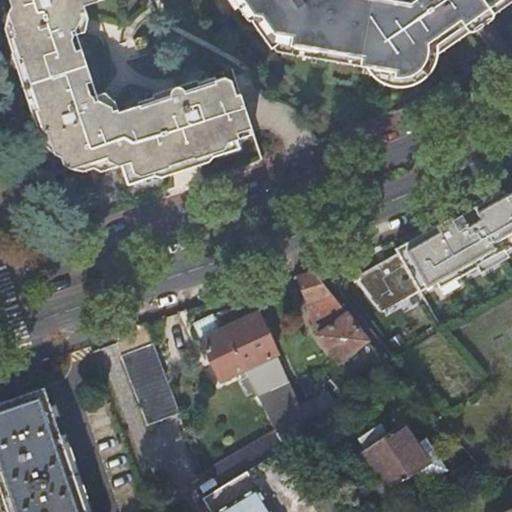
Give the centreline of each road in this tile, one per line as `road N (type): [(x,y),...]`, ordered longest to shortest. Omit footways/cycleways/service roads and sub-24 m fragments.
road 1 (residential): [(511,83),(407,149),(0,286)]
road 2 (tertiary): [(0,330),(474,167),(511,142)]
